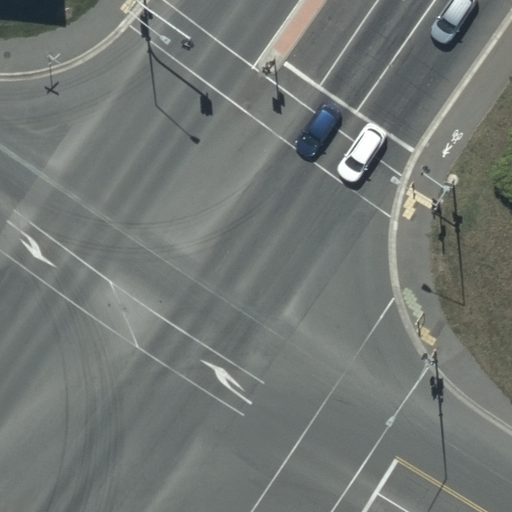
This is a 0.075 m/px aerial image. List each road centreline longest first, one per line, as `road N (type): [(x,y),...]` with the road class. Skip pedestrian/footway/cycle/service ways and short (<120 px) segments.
road 1 (secondary): [(418,0),(315,136),(200,339)]
road 2 (secondary): [(49,281),(249,0)]
road 3 (secondary): [(200,339),(482,511)]
road 4 (secondary): [(200,339),(83,511)]
road 5 (secondary): [(49,281),(200,339)]
